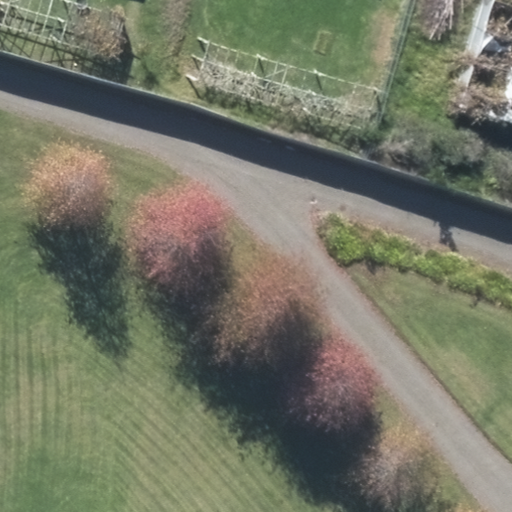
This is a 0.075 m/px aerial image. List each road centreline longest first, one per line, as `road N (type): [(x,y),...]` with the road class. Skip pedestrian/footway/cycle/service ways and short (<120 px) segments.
road 1 (track): [(0,95),(223,162),(466,432),(511,472)]
road 2 (track): [(511,253),(223,162)]
